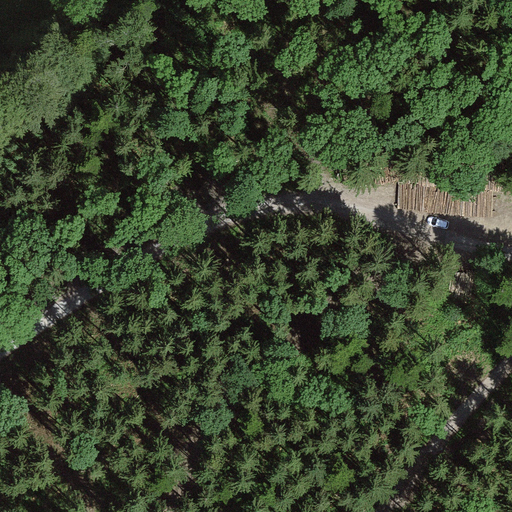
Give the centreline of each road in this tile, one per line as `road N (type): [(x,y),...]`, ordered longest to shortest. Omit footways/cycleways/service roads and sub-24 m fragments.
road 1 (track): [(511,247),(318,196),(262,203),(72,300),(0,354)]
road 2 (track): [(382,511),(511,356)]
